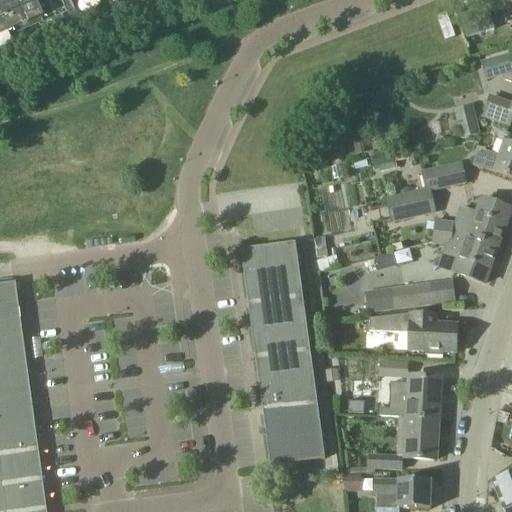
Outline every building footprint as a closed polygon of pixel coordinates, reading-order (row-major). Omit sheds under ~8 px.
[(43,23),(33,0),(0,0),(0,40),(10,37),(43,23)] [(50,0),(51,12),(62,12),(61,0),(50,0)] [(471,8),(459,12),(468,38),(481,34),(471,8)] [(455,38),(447,16),(438,19),(446,41),(455,38)] [(511,54),(480,63),(486,82),(503,78),(504,81),(511,83),(511,105),(491,98),(484,118),(510,128),(511,123),(511,54)] [(395,102),(390,85),(380,88),(385,106),(395,102)] [(474,113),(472,106),(456,111),(463,139),(480,135),(474,113)] [(347,144),(350,158),(365,155),(362,141),(347,144)] [(511,146),(506,144),(501,158),(487,153),(486,156),(478,153),(474,166),(511,179),(511,146)] [(394,156),(373,161),(376,173),(397,168),(394,156)] [(463,163),(421,172),(425,191),(432,190),(432,193),(467,186),(463,163)] [(437,216),(432,193),(432,190),(425,191),(386,199),(391,225),(437,216)] [(483,200),(478,212),(468,237),(498,248),(511,211),(483,200)] [(434,221),(433,232),(454,235),(455,224),(434,221)] [(432,235),(431,245),(452,248),(454,235),(433,232),(432,235)] [(468,237),(454,276),(485,285),(498,248),(468,237)] [(316,249),(326,248),(325,238),(315,239),(316,249)] [(296,244),(241,251),(249,305),(303,298),(296,244)] [(392,246),(394,253),(403,250),(401,244),(392,246)] [(326,248),(316,249),(317,259),(327,258),(326,248)] [(452,282),(391,290),(365,294),(368,315),(394,311),(454,303),(452,282)] [(14,285),(0,286),(0,458),(37,454),(14,285)] [(256,359),(310,352),(303,298),(249,305),(256,359)] [(437,316),(425,316),(409,316),(371,320),(370,332),(408,333),(407,351),(407,353),(426,353),(426,355),(431,355),(443,356),(443,353),(457,354),(458,326),(443,325),(443,328),(437,328),(437,316)] [(263,413),(318,406),(310,352),(256,359),(263,413)] [(384,378),(406,379),(407,379),(407,376),(407,366),(380,365),(380,378),(384,378)] [(438,420),(440,380),(407,379),(406,379),(406,385),(390,385),(389,410),(378,409),(377,418),(399,419),(438,420)] [(271,467),(325,460),(318,406),(263,413),(271,467)] [(399,419),(396,458),(368,456),(367,470),(349,470),(349,474),(367,475),(367,473),(374,474),(374,471),(400,472),(401,459),(436,461),(438,420),(399,419)] [(0,488),(41,483),(37,454),(0,458),(0,488)] [(510,511),(511,475),(493,483),(504,511),(510,511)] [(361,477),(345,478),(345,493),(362,493),(361,477)] [(432,483),(386,482),(374,482),(373,496),(377,496),(378,509),(431,510),(431,507),(434,506),(435,497),(431,495),(432,483)] [(0,511),(44,511),(41,483),(0,488),(0,511)]
